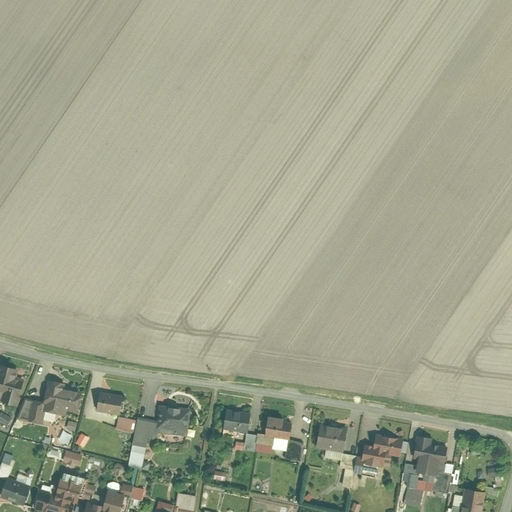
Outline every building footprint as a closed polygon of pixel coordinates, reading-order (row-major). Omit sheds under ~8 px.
[(0,393),(1,394),(0,397),(0,405),(16,411),(25,382),(18,380),(20,373),(0,366),(0,393)] [(77,412),(82,388),(45,381),(41,400),(39,409),(44,410),(55,413),(64,415),(65,410),(77,412)] [(123,398),(100,394),(96,414),(117,417),(119,418),(123,398)] [(41,423),(42,419),(44,410),(39,409),(41,400),(23,395),(17,417),(41,423)] [(157,425),(156,433),(185,439),(190,413),(161,407),(157,425)] [(42,419),(53,421),(55,413),(44,410),(42,419)] [(252,416),(227,411),(223,431),(246,435),(248,435),(252,416)] [(119,418),(117,417),(114,430),(135,434),(137,421),(119,418)] [(265,436),(264,439),(289,444),(289,441),(293,423),(268,418),(265,436)] [(71,420),(69,429),(77,431),(79,423),(71,420)] [(157,425),(137,421),(135,434),(128,468),(141,471),(147,439),(154,440),(156,433),(157,425)] [(349,431),(321,426),(316,450),(342,455),(344,455),(349,431)] [(78,442),(86,447),(92,437),(84,433),(78,442)] [(248,435),(246,435),(243,451),(254,453),(256,445),(257,437),(248,435)] [(258,435),(257,437),(256,445),(263,446),(264,439),(265,436),(258,435)] [(373,453),(364,451),(360,467),(377,471),(378,466),(389,469),(391,457),(402,460),(406,441),(377,435),(373,453)] [(433,442),(416,438),(412,461),(418,462),(415,475),(418,476),(423,476),(435,479),(436,472),(444,474),(449,449),(432,446),(433,442)] [(289,441),(289,444),(285,460),(299,463),(303,444),(289,441)] [(69,449),(65,461),(82,467),(86,455),(69,449)] [(344,455),(342,455),(340,467),(353,470),(355,457),(344,455)] [(450,463),(448,472),(455,474),(457,464),(450,463)] [(36,475),(12,467),(2,496),(26,504),(36,475)] [(501,467),(490,468),(491,477),(502,476),(501,467)] [(35,509),(43,511),(69,511),(74,496),(89,501),(94,487),(86,485),(88,478),(62,469),(56,490),(42,486),(35,509)] [(417,483),(418,476),(415,475),(404,473),(401,488),(408,489),(415,491),(417,483)] [(422,483),(417,483),(415,491),(423,492),(432,494),(435,479),(423,476),(422,483)] [(420,508),(423,492),(415,491),(408,489),(405,505),(420,508)] [(458,511),(483,511),(486,496),(463,492),(458,511)] [(103,509),(88,505),(85,511),(120,511),(124,498),(108,493),(103,509)] [(178,508),(176,511),(193,511),(196,498),(177,495),(175,508),(178,508)] [(175,508),(158,503),(155,511),(176,511),(178,508),(175,508)]
